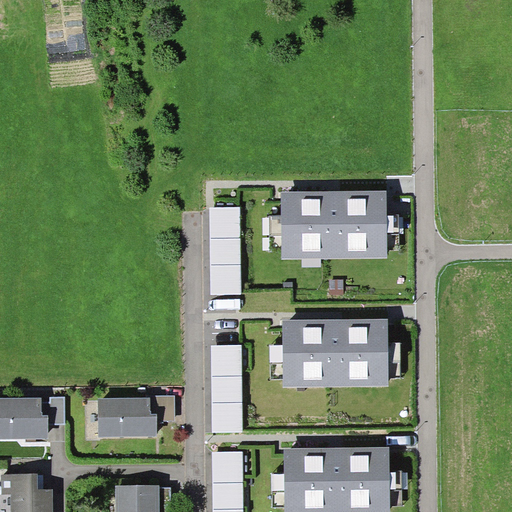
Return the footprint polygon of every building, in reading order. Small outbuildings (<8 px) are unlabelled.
[(383,191),(284,192),(285,253),(384,252),(383,191)] [(384,319),(285,320),(286,381),(385,380),(384,319)] [(153,419),(147,419),(146,403),(98,404),(98,438),(153,437),(153,419)] [(0,438),(43,438),(43,425),(43,420),(37,420),(37,405),(0,404),(0,438)] [(387,448),(287,449),(288,510),(387,509),(387,448)] [(49,511),(49,493),(34,493),(34,477),(1,478),(1,497),(10,496),(9,511),(49,511)] [(154,511),(155,489),(116,490),(116,511),(154,511)]
